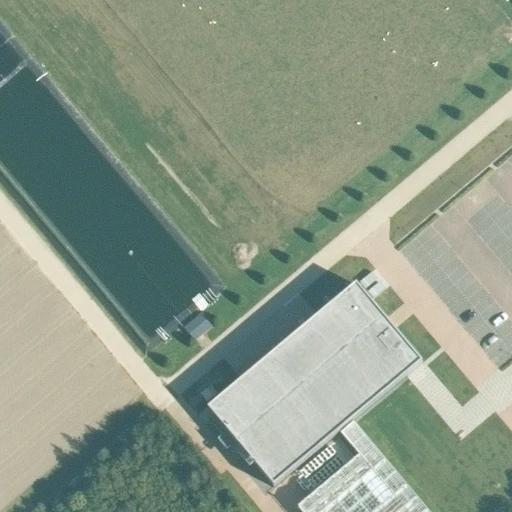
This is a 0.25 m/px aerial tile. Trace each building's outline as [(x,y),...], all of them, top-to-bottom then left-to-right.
[(279,319),(293,335),(431,219),(427,213),(435,206),(426,195),(279,319)] [(356,286),(205,412),(274,489),(339,434),(358,457),(297,509),(300,511),(428,511),(354,422),(422,365),(356,286)] [(201,313),(184,329),(195,342),(213,326),(201,313)] [(511,373),(502,361),(482,375),(507,408),(511,403),(511,373)] [(446,406),(468,433),(487,418),(466,391),(446,406)] [(480,511),(505,511),(509,510),(436,417),(418,431),(480,511)]
